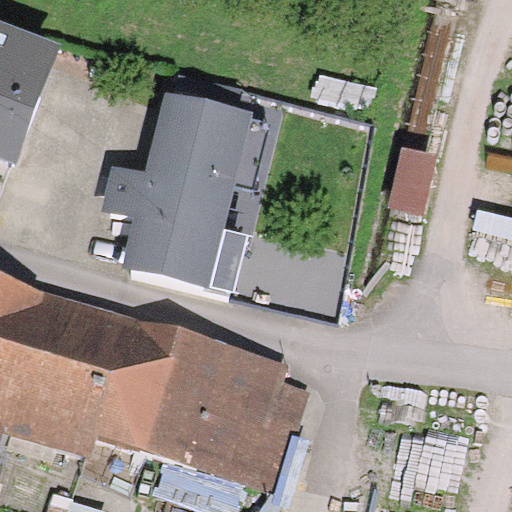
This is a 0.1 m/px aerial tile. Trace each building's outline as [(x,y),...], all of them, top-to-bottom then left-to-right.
[(0,71),(11,42),(0,37),(0,71)] [(368,87),(316,72),(309,94),(361,109),(368,87)] [(250,113),(173,93),(129,266),(221,289),(247,188),(232,185),(250,113)] [(439,158),(400,148),(384,210),(423,220),(439,158)] [(0,397),(89,425),(124,315),(0,276),(0,397)] [(124,315),(89,425),(270,482),(291,414),(261,405),(275,362),(124,315)] [(89,425),(0,397),(0,426),(81,452),(89,425)] [(98,511),(99,511),(50,494),(43,511),(98,511)]
